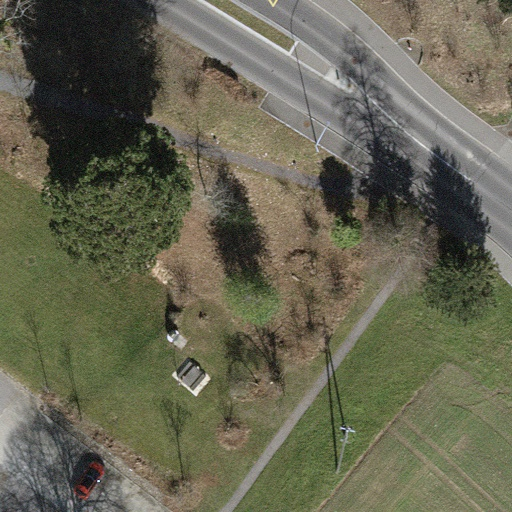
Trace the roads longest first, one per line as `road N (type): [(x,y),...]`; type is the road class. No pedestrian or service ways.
road 1 (tertiary): [(511,209),(310,58),(215,0)]
road 2 (unknown): [(0,394),(30,439),(27,511)]
